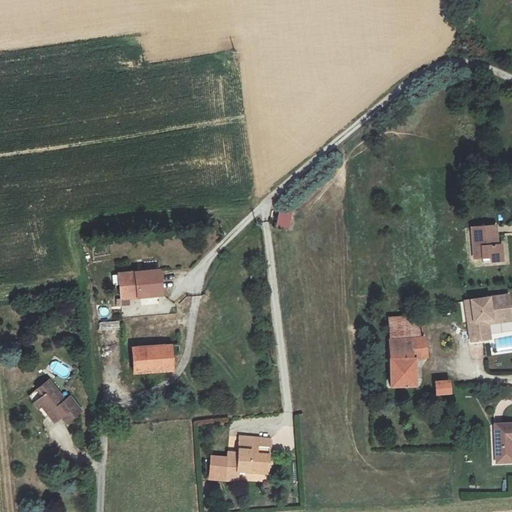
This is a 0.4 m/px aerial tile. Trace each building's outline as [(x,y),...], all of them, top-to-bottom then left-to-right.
[(289,230),(293,212),(279,208),(275,226),(289,230)] [(483,261),(506,260),(505,242),(496,243),(494,225),(473,226),(475,257),(482,256),(483,261)] [(120,272),(122,296),(163,293),(161,269),(120,272)] [(511,321),(511,312),(510,295),(465,301),(471,341),(492,338),(490,324),(511,321)] [(389,317),(390,338),(420,336),(418,316),(389,317)] [(420,336),(390,338),(392,386),(417,386),(417,359),(429,358),(426,336),(420,336)] [(133,374),(173,372),(172,357),(180,357),(180,344),(131,348),(133,374)] [(64,379),(69,371),(56,361),(50,369),(64,379)] [(50,379),(30,396),(46,416),(49,414),(55,422),(61,417),(67,423),(82,410),(70,396),(67,399),(50,379)] [(436,382),(437,394),(451,393),(451,381),(436,382)] [(511,423),(496,424),(497,461),(511,460),(511,423)] [(229,452),(229,457),(211,456),(209,479),(237,482),(238,470),(268,472),(270,438),(240,436),(239,453),(229,452)]
